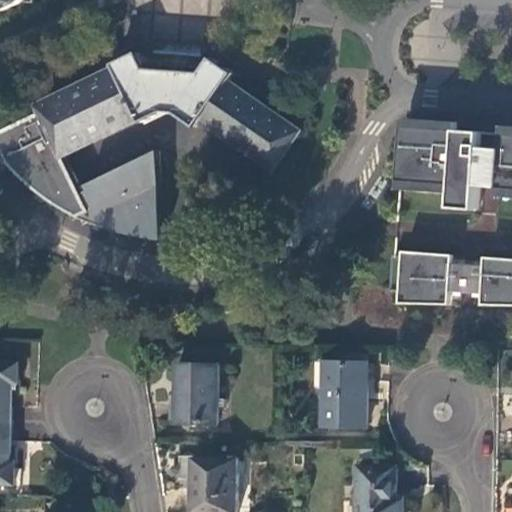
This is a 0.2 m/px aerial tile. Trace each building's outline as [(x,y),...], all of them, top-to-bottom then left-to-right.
[(40,109),(0,127),(0,148),(4,157),(9,153),(14,160),(8,163),(16,171),(25,180),(33,187),(37,190),(42,194),(54,202),(63,208),(72,213),(77,215),(89,209),(62,153),(141,116),(143,120),(167,108),(177,110),(198,124),(203,118),(274,167),(302,128),(230,79),(235,71),(213,57),(203,70),(148,66),(140,50),(115,61),(117,64),(37,102),(40,109)] [(511,134),(440,130),(400,127),(395,189),(450,193),(449,200),(473,202),(475,185),(497,186),(496,196),(511,197),(511,134)] [(473,209),(473,202),(449,200),(449,208),(473,209)] [(388,291),(458,295),(458,291),(471,292),(471,296),(511,298),(511,264),(474,262),(474,265),(460,264),(460,262),(391,257),(388,291)] [(0,421),(9,422),(10,379),(17,379),(18,362),(0,361),(0,421)] [(321,424),(365,425),(366,385),(361,385),(362,361),(323,361),(321,424)] [(219,363),(179,362),(178,421),(218,422),(219,363)] [(8,459),(9,422),(0,421),(0,480),(14,481),(14,459),(8,459)] [(238,511),(239,457),(194,456),(193,511),(211,511),(238,511)] [(395,466),(358,465),(356,511),(400,511),(401,504),(394,504),(395,466)]
